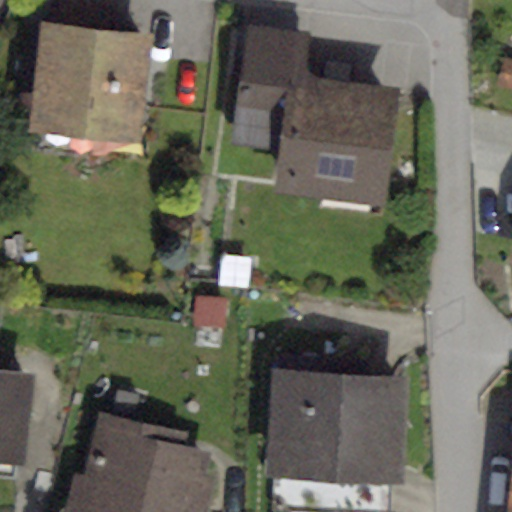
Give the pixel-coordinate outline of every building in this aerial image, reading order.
[(142,42),(32,27),(17,136),(127,151),(142,42)] [(388,93),(272,80),(260,193),(375,206),(388,93)] [(401,387),(270,376),(262,471),(394,482),(401,387)] [(31,381),(0,377),(0,480),(16,483),(31,381)] [(151,429),(79,416),(61,511),(211,511),(222,456),(153,444),(151,429)] [(511,511),(511,421),(507,421),(497,511),(511,511)]
